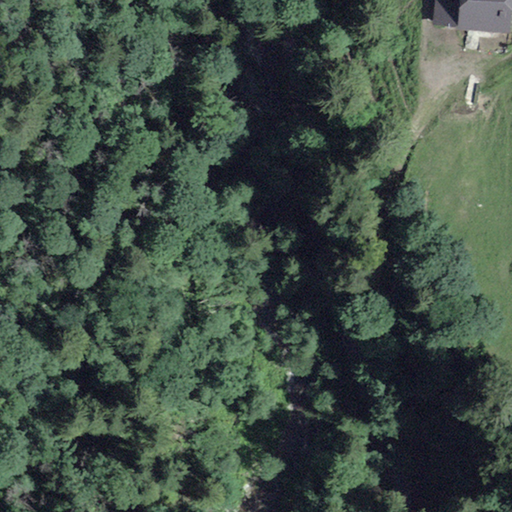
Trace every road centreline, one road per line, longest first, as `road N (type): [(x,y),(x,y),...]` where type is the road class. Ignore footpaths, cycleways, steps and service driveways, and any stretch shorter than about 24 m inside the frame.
road 1 (unclassified): [(408,511),(314,233),(282,0)]
road 2 (track): [(404,487),(417,448),(415,405),(385,211),(430,69),(421,0)]
